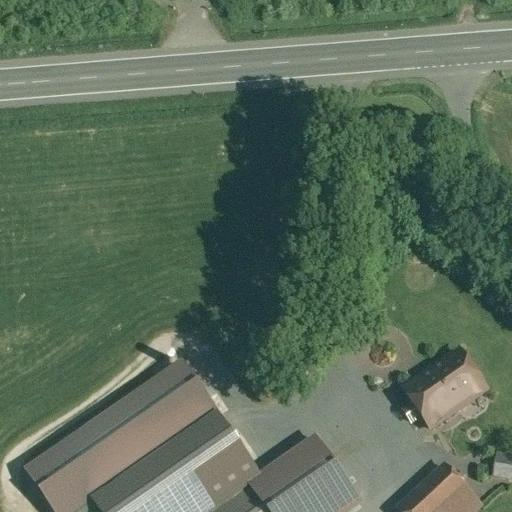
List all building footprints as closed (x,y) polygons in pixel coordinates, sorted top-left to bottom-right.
[(460,355),(404,394),(430,432),(486,393),(460,355)] [(345,392),(310,417),(311,418),(327,440),(362,415),(345,392)] [(362,415),(327,440),(357,483),(393,458),(362,415)] [(217,418),(93,505),(98,511),(214,511),(250,488),(260,480),(217,418)] [(327,440),(311,418),(280,439),(293,458),(260,480),(250,488),(266,511),(315,511),(357,483),(327,440)] [(496,481),(511,482),(511,457),(498,456),(496,481)] [(444,469),(399,511),(468,511),(478,503),(444,469)] [(266,511),(250,488),(214,511),(266,511)]
